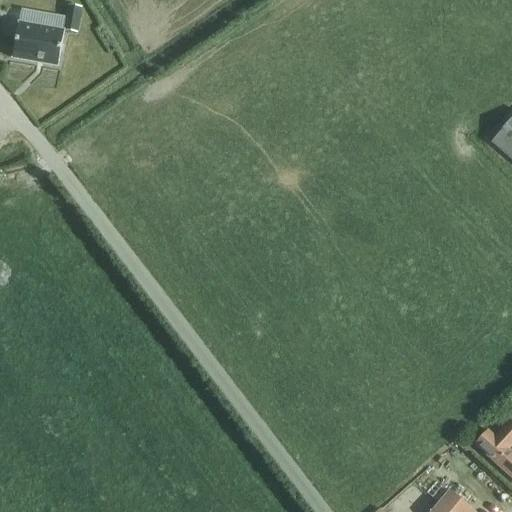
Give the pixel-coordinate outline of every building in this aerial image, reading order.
[(69,7),(65,30),(77,32),(81,9),(69,7)] [(64,32),(19,24),(12,60),(58,68),(64,32)] [(511,161),(511,121),(493,145),(511,161)] [(494,440),(486,433),(474,445),(511,480),(511,456),(507,452),(511,446),(511,424),(510,422),(494,440)] [(471,511),(449,494),(434,511),(471,511)]
